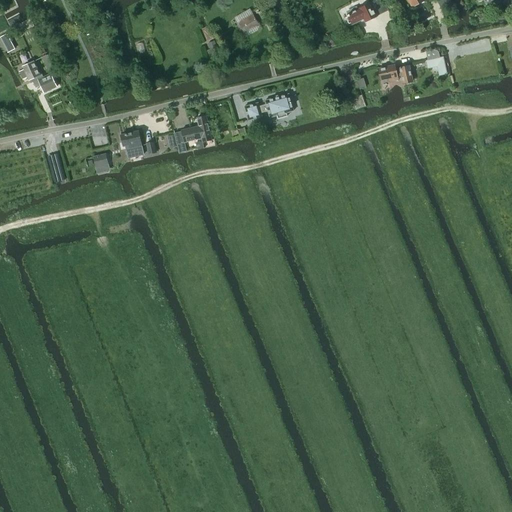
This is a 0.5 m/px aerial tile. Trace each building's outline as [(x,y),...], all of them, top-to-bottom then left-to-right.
[(359,9),(347,15),(351,24),(364,19),(365,22),(377,16),(373,9),(375,8),(372,3),(377,1),(377,0),(376,0),(367,0),(369,3),(359,8),(359,9)] [(244,33),(258,25),(252,15),(238,23),(244,33)] [(203,28),(202,29),(207,41),(213,38),(208,26),(207,27),(203,28)] [(1,36),(0,36),(0,39),(7,52),(9,52),(14,49),(6,34),(1,36)] [(213,41),(207,43),(211,53),(217,50),(213,41)] [(48,71),(54,68),(48,55),(42,57),(48,71)] [(446,74),(443,57),(426,61),(428,68),(433,67),(433,69),(436,71),(438,71),(439,75),(446,74)] [(34,61),(22,66),(24,70),(19,72),(23,80),(23,79),(27,78),(29,80),(32,79),(36,88),(41,86),(44,93),(57,87),(51,74),(43,77),(42,75),(41,76),(34,61)] [(396,69),(395,65),(378,69),(381,80),(389,78),(389,81),(398,79),(402,78),(403,83),(412,81),(409,66),(400,68),(400,69),(396,69)] [(363,78),(356,80),(359,89),(366,87),(363,78)] [(258,103),(244,107),(248,121),(262,117),(261,112),(267,110),(270,118),(277,116),(278,119),(287,116),(286,113),(294,111),(289,94),(265,101),(266,105),(259,107),(258,103)] [(199,126),(181,130),(184,143),(202,138),(202,142),(212,140),(206,116),(197,118),(199,126)] [(238,129),(239,136),(246,134),(244,127),(238,129)] [(142,147),(138,131),(121,135),(123,146),(126,146),(127,150),(142,147)] [(148,154),(156,152),(154,142),(146,144),(148,154)] [(96,167),(107,164),(105,154),(93,157),(96,167)]
